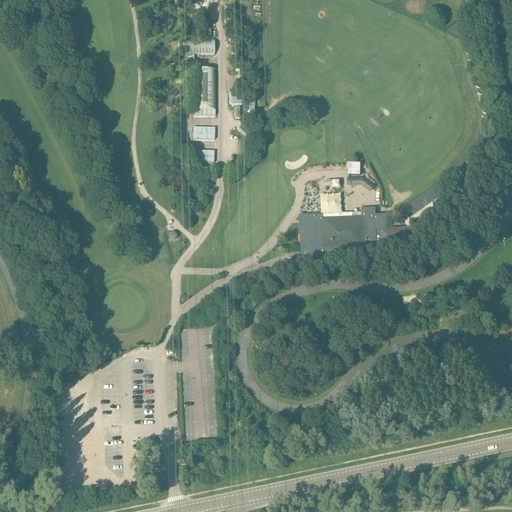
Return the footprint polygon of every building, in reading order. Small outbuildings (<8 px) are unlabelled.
[(195,41),(182,41),(183,55),(214,55),(214,40),(195,41)] [(182,56),(182,70),(194,70),(194,56),(182,56)] [(215,117),(215,70),(193,70),(194,117),(215,117)] [(229,106),(241,106),(241,97),(241,94),(229,94),(229,106)] [(193,128),(193,140),(214,141),(214,129),(193,128)] [(192,151),(192,163),(213,164),(214,152),(192,151)] [(348,164),(348,175),(360,176),(360,164),(348,164)] [(443,197),(410,220),(418,232),(451,207),(443,197)] [(413,238),(413,229),(387,230),(387,209),(361,210),(361,213),(323,215),(323,216),(300,217),(302,259),(346,258),(346,261),(361,261),(361,251),(414,249),(413,238)]
